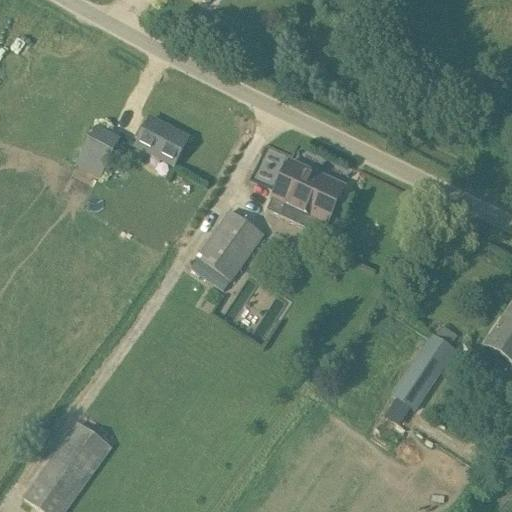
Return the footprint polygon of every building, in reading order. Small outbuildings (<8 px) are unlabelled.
[(136,148),(174,168),(189,140),(151,120),(136,148)] [(11,125),(10,136),(30,138),(31,126),(11,125)] [(89,127),(70,167),(99,181),(118,140),(89,127)] [(267,213),(320,238),(326,227),(327,227),(345,190),(289,164),(271,201),(272,202),(267,213)] [(230,213),(197,260),(231,285),(265,237),(230,213)] [(511,307),(485,348),(511,366),(511,307)] [(392,398),(415,413),(443,371),(419,356),(392,398)] [(66,511),(111,450),(77,426),(24,501),(39,511),(66,511)]
